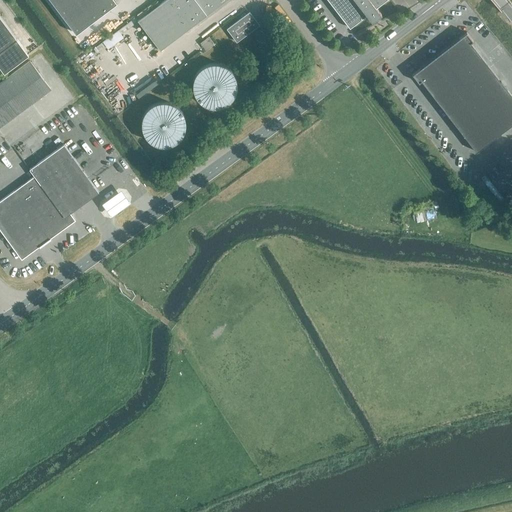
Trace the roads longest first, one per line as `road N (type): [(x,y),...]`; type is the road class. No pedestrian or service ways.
road 1 (secondary): [(16,312),(342,75)]
road 2 (secondary): [(342,75),(440,0)]
